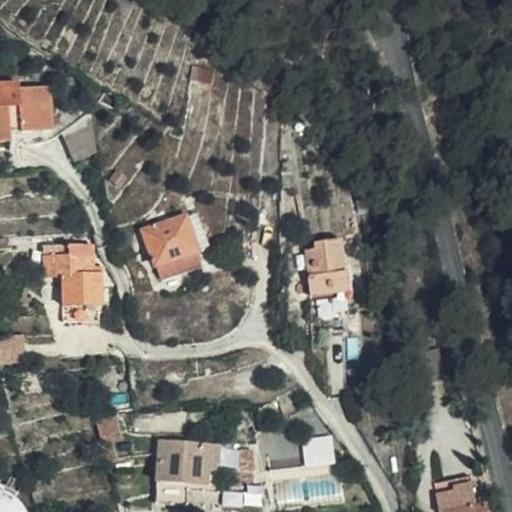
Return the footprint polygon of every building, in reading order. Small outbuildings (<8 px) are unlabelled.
[(13,107),(0,107),(0,145),(11,145),(11,135),(55,133),(53,88),(24,91),(23,82),(13,81),(13,107)] [(0,82),(0,107),(13,107),(13,81),(0,82)] [(317,269),(352,263),(338,204),(314,207),(315,218),(308,219),(317,269)] [(144,229),(152,263),(191,252),(182,218),(144,229)] [(42,279),(51,278),(51,267),(87,266),(88,259),(78,260),(78,247),(63,247),(63,257),(42,257),(42,279)] [(78,260),(88,259),(88,247),(78,247),(78,260)] [(154,273),(193,260),(191,252),(152,263),(154,273)] [(196,271),(193,260),(154,273),(156,281),(196,271)] [(98,308),(98,266),(87,266),(51,267),(51,278),(62,278),(62,308),(98,308)] [(62,308),(62,325),(99,325),(98,308),(62,308)] [(0,360),(26,359),(24,334),(0,335),(0,360)] [(334,435),(305,439),(308,465),(337,462),(334,435)] [(161,444),(160,464),(160,469),(206,475),(241,478),(243,454),(206,452),(207,448),(161,444)] [(206,475),(160,469),(159,483),(204,486),(206,475)] [(241,482),(241,478),(206,475),(204,486),(159,483),(159,510),(184,510),(186,494),(211,494),(212,482),(241,482)] [(20,511),(10,481),(0,484),(0,511),(20,511)] [(479,511),(477,487),(440,490),(442,511),(479,511)]
